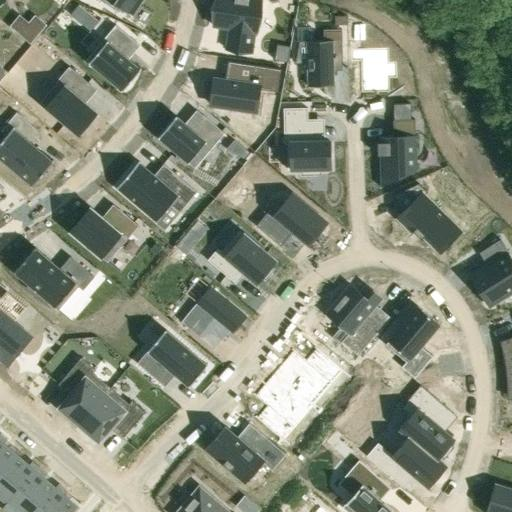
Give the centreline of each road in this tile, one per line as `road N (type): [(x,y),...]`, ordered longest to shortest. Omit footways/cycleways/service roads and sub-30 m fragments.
road 1 (residential): [(361,258),(300,285),(221,399),(167,450),(126,506)]
road 2 (residential): [(188,0),(175,56),(133,123),(77,182),(0,240)]
road 3 (residential): [(479,445),(476,351),(448,291),(404,263),(361,258)]
road 4 (residential): [(126,506),(0,399)]
road 5 (residential): [(361,258),(354,107)]
